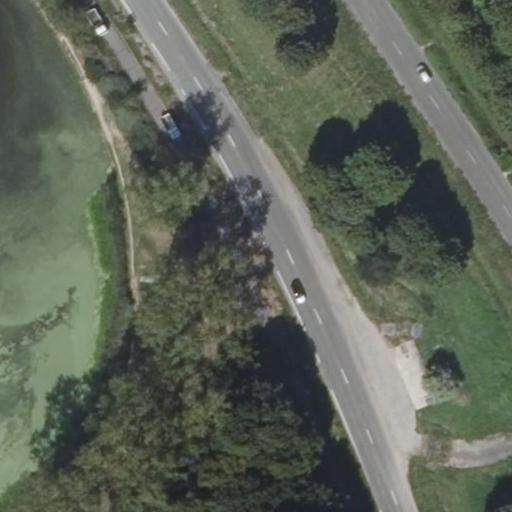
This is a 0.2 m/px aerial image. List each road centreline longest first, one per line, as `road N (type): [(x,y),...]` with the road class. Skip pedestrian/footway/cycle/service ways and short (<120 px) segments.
road 1 (secondary): [(138,0),(193,79),(311,302),(398,511)]
road 2 (unclassified): [(84,0),(248,283),(339,511)]
road 3 (secondary): [(511,219),(365,0)]
